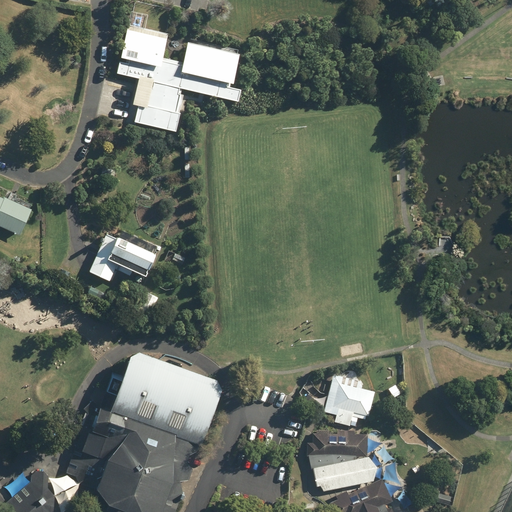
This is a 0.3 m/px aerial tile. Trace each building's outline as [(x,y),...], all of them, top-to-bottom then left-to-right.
[(135,122),(178,131),(186,94),(182,94),(184,89),(241,101),(244,89),(231,86),(232,82),(236,83),(243,53),(190,42),(186,62),(165,57),(171,33),(147,28),(150,14),(133,11),(123,57),(131,59),(130,63),(121,61),(118,73),(145,79),(135,122)] [(33,209),(0,194),(0,224),(23,234),(33,209)] [(157,253),(109,231),(91,271),(112,280),(120,261),(148,274),(157,253)] [(176,250),(171,258),(182,266),(188,258),(176,250)] [(147,289),(137,308),(150,314),(159,296),(147,289)] [(198,389),(119,358),(93,421),(83,417),(77,432),(89,430),(116,441),(110,443),(89,469),(79,499),(89,511),(155,511),(154,511),(153,509),(164,502),(162,491),(168,490),(174,477),(165,473),(169,464),(182,453),(203,399),(198,389)] [(352,367),(327,360),(316,400),(358,411),(367,379),(350,375),(352,367)] [(305,427),(295,432),(305,476),(363,462),(357,441),(354,414),(310,410),(305,427)] [(332,485),(345,511),(385,511),(376,493),(388,488),(377,464),(332,485)] [(53,511),(55,493),(46,484),(49,475),(34,472),(31,479),(0,511),(53,511)] [(439,491),(436,502),(449,505),(452,494),(439,491)]
